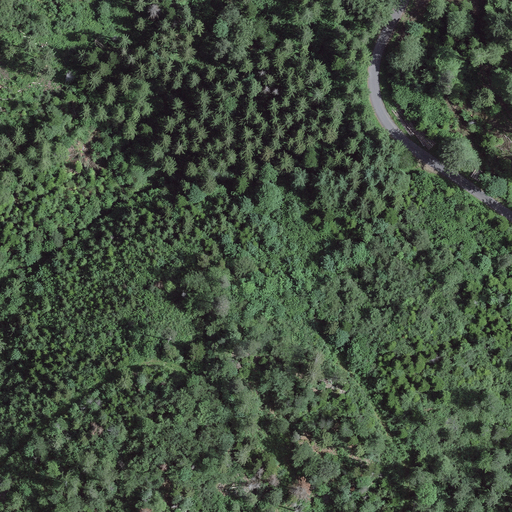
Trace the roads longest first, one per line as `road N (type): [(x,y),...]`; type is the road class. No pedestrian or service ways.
road 1 (track): [(0,308),(112,207),(149,189),(191,178),(437,166)]
road 2 (track): [(266,511),(285,488),(276,450),(196,375),(168,361),(108,379),(55,413),(0,465)]
road 3 (unclassified): [(403,0),(375,63),(383,116),(408,145),(511,218)]
road 4 (track): [(405,511),(408,489),(392,432),(334,348)]
